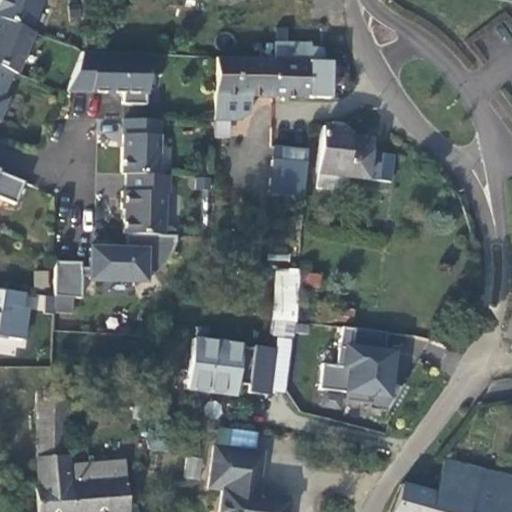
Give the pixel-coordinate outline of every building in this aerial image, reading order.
[(0,0),(0,19),(28,31),(40,0),(0,0)] [(16,75),(33,33),(28,31),(0,19),(0,68),(11,73),(16,75)] [(329,98),(327,61),(322,61),(321,49),(309,48),(309,43),(274,43),(273,60),(272,97),(329,98)] [(145,105),(146,55),(86,53),(80,52),(64,93),(122,95),(121,104),(145,105)] [(272,97),(273,60),(262,59),(214,58),(213,95),(213,120),(229,120),(237,120),(249,113),(249,96),(272,97)] [(0,114),(6,99),(2,97),(11,73),(0,68),(0,114)] [(157,176),(158,121),(123,120),(121,174),(124,175),(157,176)] [(228,138),(229,120),(213,120),(213,122),(213,127),(212,137),(228,138)] [(368,153),(370,138),(347,135),(343,128),(331,128),(321,127),(315,174),(318,174),(315,189),(346,193),(347,178),(389,183),(392,156),(368,153)] [(307,155),(308,150),(271,146),(268,194),(303,197),(304,183),(307,155)] [(23,182),(0,173),(0,198),(13,204),(23,182)] [(164,236),(165,194),(168,194),(169,176),(157,176),(124,175),(124,191),(121,192),(120,210),(122,210),(122,235),(123,234),(124,234),(164,236)] [(164,262),(175,241),(174,236),(164,236),(124,234),(124,249),(88,249),(88,268),(79,268),(79,263),(53,262),(53,297),(80,299),(79,276),(88,277),(88,279),(129,281),(131,286),(142,281),(164,262)] [(20,308),(22,293),(0,289),(0,336),(22,340),(26,308),(20,308)] [(385,332),(341,328),(335,366),(321,364),(318,390),(344,393),(343,401),(367,405),(366,410),(385,412),(400,389),(387,381),(383,379),(384,371),(388,372),(391,353),(382,352),(385,332)] [(241,345),(192,339),(186,390),(235,396),(236,384),(248,386),(247,393),(267,395),(273,349),(252,347),(252,349),(240,348),(241,345)] [(69,511),(68,483),(67,457),(67,392),(35,392),(35,445),(43,445),(45,457),(36,457),(37,486),(33,486),(34,511),(69,511)] [(286,511),(288,499),(257,493),(263,452),(213,445),(207,489),(221,491),(218,511),(286,511)] [(126,511),(123,461),(73,464),(74,483),(68,483),(69,511),(126,511)] [(506,511),(511,492),(511,480),(442,463),(435,495),(417,490),(400,485),(389,511),(506,511)]
